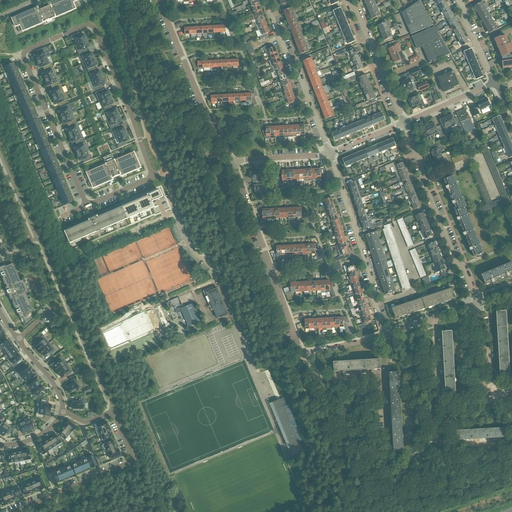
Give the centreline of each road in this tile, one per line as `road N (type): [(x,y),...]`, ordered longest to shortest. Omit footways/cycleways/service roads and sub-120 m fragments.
road 1 (residential): [(152,176),(86,205),(23,57),(93,27),(150,169)]
road 2 (residential): [(302,354),(231,159)]
road 3 (residential): [(478,303),(403,122)]
road 4 (residential): [(385,334),(330,154)]
road 5 (residential): [(15,511),(134,461),(112,411)]
road 6 (residential): [(166,170),(137,93),(125,0)]
road 7 (residential): [(231,159),(158,0)]
road 8 (residential): [(330,154),(269,0)]
road 9 (residential): [(403,122),(347,0)]
road 10 (residential): [(395,476),(446,418),(496,396)]
